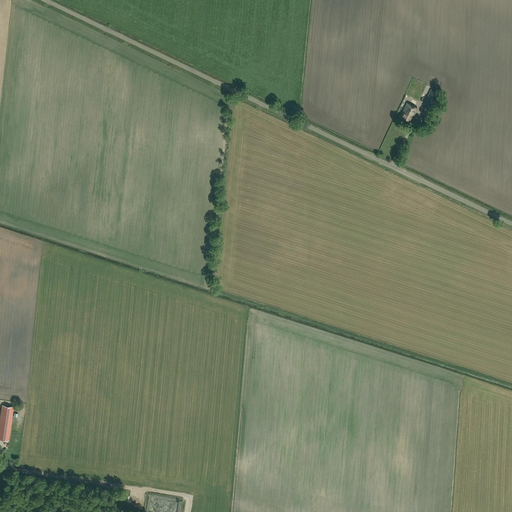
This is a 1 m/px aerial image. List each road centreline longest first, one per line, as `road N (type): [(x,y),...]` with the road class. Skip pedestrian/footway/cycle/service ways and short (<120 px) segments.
road 1 (unclassified): [(511,224),(44,0)]
road 2 (track): [(187,511),(183,495),(21,471)]
